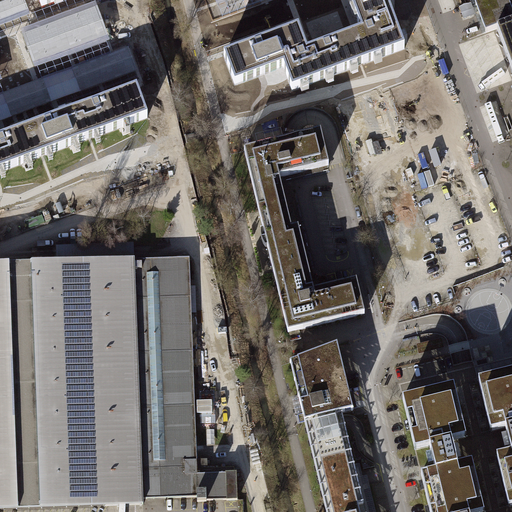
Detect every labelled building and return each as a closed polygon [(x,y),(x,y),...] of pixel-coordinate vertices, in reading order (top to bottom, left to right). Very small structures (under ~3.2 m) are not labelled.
[(22,0),(13,0),(0,5),(0,12),(3,21),(27,12),(22,0)] [(38,0),(42,8),(63,1),(62,0),(38,0)] [(405,50),(386,0),(351,0),(350,1),(361,32),(354,35),(365,64),(372,62),(405,50)] [(511,0),(473,0),(486,33),(497,29),(511,23),(511,0)] [(98,40),(87,12),(56,24),(67,52),(98,40)] [(511,23),(497,29),(511,68),(511,23)] [(67,52),(56,24),(25,35),(35,64),(67,52)] [(318,81),(307,52),(299,28),(276,37),(287,66),(283,67),(292,91),(318,81)] [(361,66),(365,64),(354,35),(350,36),(307,52),(318,81),(361,66)] [(235,85),(283,67),(287,66),(276,37),(224,56),(235,85)] [(136,71),(129,53),(74,73),(80,91),(136,71)] [(393,85),(407,130),(418,126),(417,123),(426,120),(422,107),(417,109),(413,96),(427,92),(421,75),(393,85)] [(51,102),(44,84),(4,99),(11,117),(51,102)] [(79,110),(75,111),(86,141),(90,139),(148,118),(137,89),(79,110)] [(32,127),(27,129),(38,158),(43,157),(86,141),(75,111),(32,127)] [(0,139),(0,172),(38,158),(27,129),(0,139)] [(329,166),(321,133),(285,141),(244,151),(264,231),(266,230),(270,246),(267,247),(288,333),(365,315),(357,281),(328,288),(314,292),(298,228),(291,230),(278,179),(328,167),(329,166)] [(329,171),(328,167),(278,179),(291,230),(298,228),(314,292),(328,288),(326,276),(320,278),(314,274),(296,199),(296,190),(288,190),(286,181),(329,171)] [(167,221),(169,234),(186,231),(183,218),(167,221)] [(206,501),(227,500),(227,501),(238,500),(237,472),(226,473),(197,474),(190,258),(135,260),(135,259),(31,263),(10,264),(0,264),(0,509),(18,509),(40,509),(125,506),(143,505),(143,499),(197,497),(197,502),(206,502),(206,501)] [(301,408),(305,422),(313,420),(336,415),(342,413),(353,411),(337,345),(300,359),(291,362),(301,408)] [(511,372),(478,381),(491,432),(506,429),(511,452),(496,456),(509,508),(511,506),(511,372)] [(467,438),(454,387),(402,399),(415,451),(430,447),(431,452),(426,453),(429,464),(434,463),(436,471),(421,474),(429,511),(484,511),(472,462),(458,465),(452,442),(467,438)] [(354,466),(342,413),(336,415),(313,420),(305,422),(326,511),(359,511),(358,506),(364,504),(354,466)] [(227,471),(227,468),(209,468),(209,459),(200,459),(200,472),(227,471)] [(360,464),(354,466),(364,504),(358,506),(359,511),(375,511),(367,476),(363,477),(360,464)]
